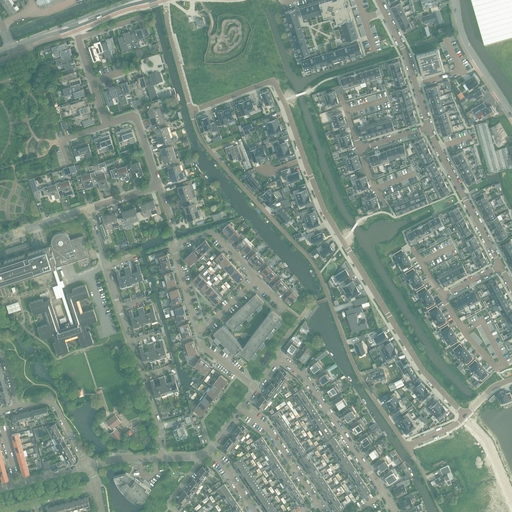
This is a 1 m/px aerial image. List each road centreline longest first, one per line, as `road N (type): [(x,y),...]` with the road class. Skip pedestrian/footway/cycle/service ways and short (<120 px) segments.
road 1 (residential): [(464,416),(422,369),(325,214),(274,83),(191,111)]
road 2 (unclassified): [(191,111),(204,144),(311,260),(354,367),(405,446)]
road 3 (residential): [(256,280),(212,232),(176,243),(198,334)]
road 4 (residential): [(393,511),(309,382),(281,358)]
road 5 (residential): [(323,511),(269,430),(241,408)]
road 6 (residential): [(438,149),(499,266)]
road 7 (tertiary): [(511,113),(468,48),(456,0)]
